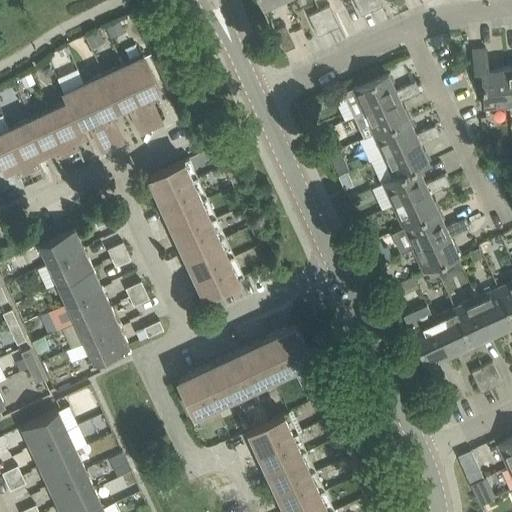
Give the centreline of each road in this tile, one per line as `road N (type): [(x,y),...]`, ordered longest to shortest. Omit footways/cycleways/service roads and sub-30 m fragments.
road 1 (residential): [(255,511),(231,456),(197,471),(144,353),(189,331)]
road 2 (residential): [(496,213),(408,27)]
road 3 (unclassified): [(425,451),(337,269)]
road 4 (unclassified): [(337,269),(259,99)]
road 5 (residential): [(189,331),(111,164)]
road 6 (residential): [(259,99),(408,27)]
road 7 (residential): [(189,331),(337,269)]
